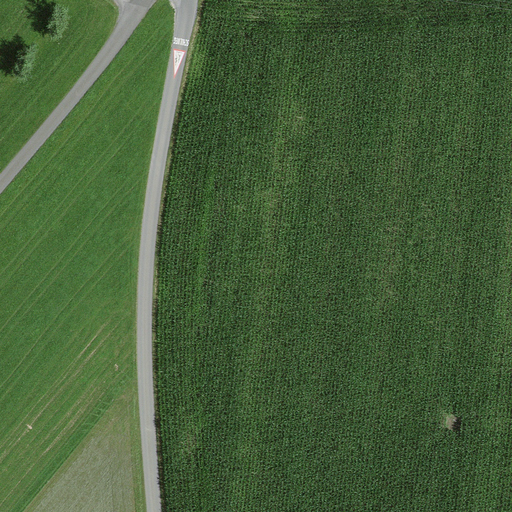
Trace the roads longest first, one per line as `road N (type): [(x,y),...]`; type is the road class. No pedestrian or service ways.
road 1 (unclassified): [(188,0),(147,253),(153,511)]
road 2 (track): [(153,0),(0,179)]
